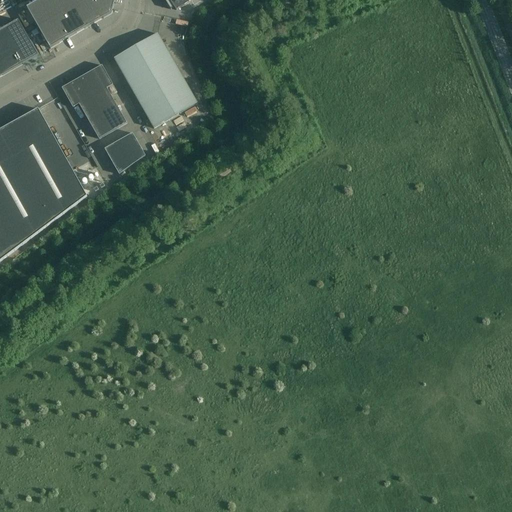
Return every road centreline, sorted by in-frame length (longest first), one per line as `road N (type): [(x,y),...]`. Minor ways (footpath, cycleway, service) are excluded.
road 1 (track): [(0,334),(268,136),(238,49),(243,30),(296,0)]
road 2 (residential): [(0,98),(126,27),(133,0)]
